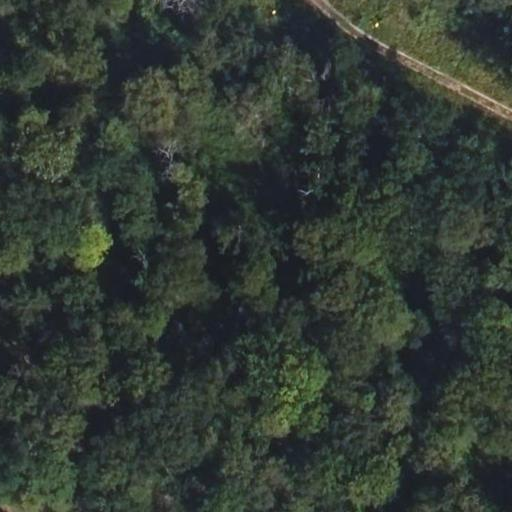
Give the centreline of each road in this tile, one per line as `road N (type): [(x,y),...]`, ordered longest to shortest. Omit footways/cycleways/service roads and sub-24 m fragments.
road 1 (track): [(106,511),(124,69),(194,0)]
road 2 (unknown): [(511,325),(117,511)]
road 3 (track): [(316,0),(333,21),(391,55),(511,111)]
